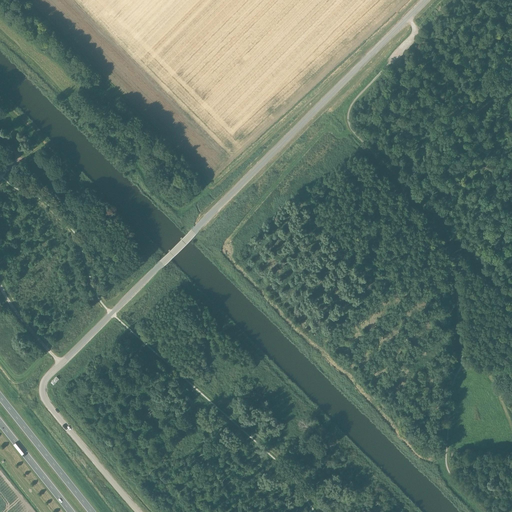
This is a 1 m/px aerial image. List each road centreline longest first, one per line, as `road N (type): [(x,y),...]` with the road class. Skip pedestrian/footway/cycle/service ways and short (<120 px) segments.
road 1 (unclassified): [(137,511),(47,404),(45,379),(426,0)]
road 2 (track): [(0,30),(168,205),(184,209),(356,57),(380,45)]
road 3 (trunk): [(91,511),(0,397)]
road 4 (track): [(0,98),(78,180),(62,196)]
